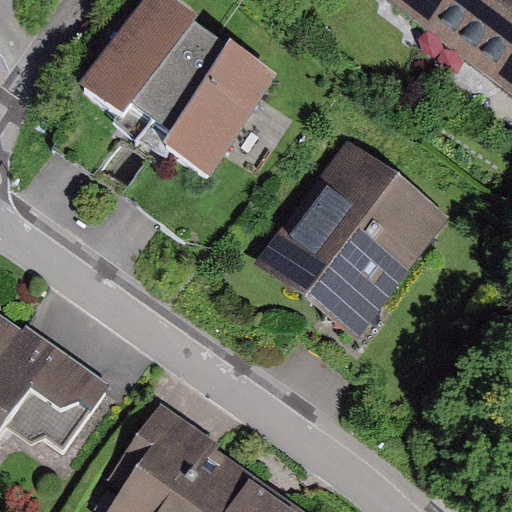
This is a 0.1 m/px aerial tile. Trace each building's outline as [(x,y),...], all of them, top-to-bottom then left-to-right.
[(292,82),(175,0),(154,0),(90,91),(221,183),(292,82)] [(511,0),(392,0),(391,3),(511,100),(511,0)] [(459,223),(351,144),(260,270),(368,348),(459,223)] [(112,389),(0,309),(0,455),(43,396),(86,426),(112,389)] [(310,511),(167,416),(101,511),(310,511)]
